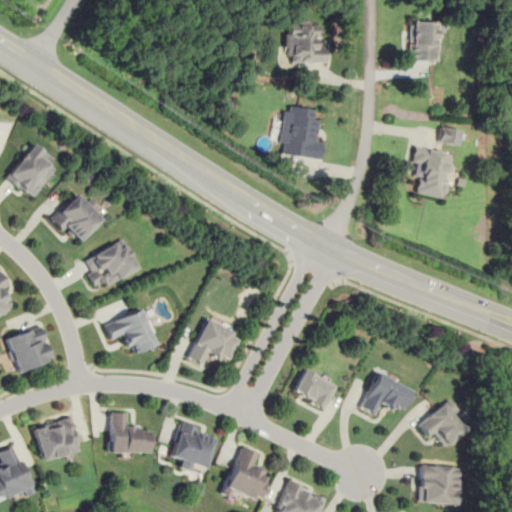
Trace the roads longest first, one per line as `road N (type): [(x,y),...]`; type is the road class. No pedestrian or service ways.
road 1 (secondary): [(0,36),(327,243)]
road 2 (residential): [(0,410),(80,383),(151,385),(238,413),(357,471)]
road 3 (residential): [(327,243),(364,160),(370,0)]
road 4 (secondary): [(327,243),(511,318)]
road 5 (residential): [(327,243),(302,265),(236,391),(238,413)]
road 6 (residential): [(238,413),(254,399),(319,276),(327,243)]
road 7 (residential): [(80,383),(64,313),(41,275),(0,236)]
